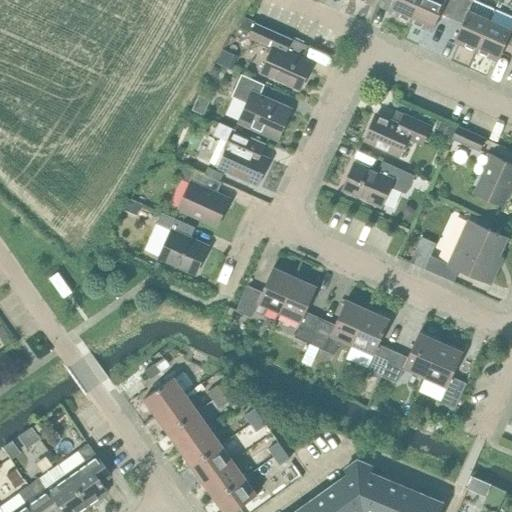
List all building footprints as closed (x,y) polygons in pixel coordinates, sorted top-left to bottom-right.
[(411,21),(420,0),(393,0),(389,11),(411,21)] [(451,18),(459,0),(420,0),(411,21),(433,31),(440,13),(451,18)] [(459,0),(451,18),(462,23),(455,40),(477,50),(495,9),(494,9),(489,20),(469,10),(473,0),(459,0)] [(511,45),(511,16),(495,9),(477,50),(498,60),(506,43),(511,45)] [(240,28),(251,33),(255,22),(244,17),(240,28)] [(250,35),(262,41),(273,46),(262,72),(300,89),(312,62),(287,51),(292,38),(255,22),(251,33),(250,35)] [(278,138),(291,110),(259,96),(264,84),(242,74),(232,96),(247,103),(239,121),(270,134),(267,142),(268,142),(271,135),(278,138)] [(430,125),(405,114),(400,125),(376,114),(365,140),(399,155),(411,130),(425,137),(430,125)] [(450,139),(456,127),(441,121),(436,132),(450,139)] [(221,138),(210,162),(219,167),(219,168),(239,177),(257,185),(269,158),(262,155),(267,144),(241,132),(223,124),(219,122),(214,135),(221,138)] [(479,150),(485,138),(458,126),(453,138),(479,150)] [(504,206),(511,187),(511,163),(491,154),(474,192),(504,206)] [(415,175),(401,169),(383,161),(378,172),(355,161),(343,189),(382,206),(390,187),(406,194),(415,175)] [(211,177),(185,166),(180,177),(191,182),(179,209),(217,226),(229,199),(206,188),(211,177)] [(196,274),(208,246),(183,235),(187,224),(162,213),(157,224),(171,230),(159,257),(196,274)] [(431,255),(425,269),(454,282),(460,269),(491,283),(499,265),(496,264),(507,238),(498,234),(502,225),(490,220),(486,228),(469,220),(449,263),(431,255)] [(443,255),(450,233),(435,228),(428,250),(443,255)] [(280,311),(295,277),(273,267),(262,292),(248,285),(236,311),(251,317),(254,312),(264,316),(268,306),(280,311)] [(58,272),(50,278),(64,297),(72,292),(58,272)] [(309,343),(321,318),(306,311),(317,287),(295,277),(280,311),(301,321),(294,337),(309,343)] [(353,344),(368,310),(346,300),(335,324),(321,318),(309,343),(334,354),(341,338),(353,344)] [(353,344),(346,358),(368,367),(367,369),(382,376),(393,351),(379,344),(390,320),(368,310),(353,344)] [(426,376),(441,342),(419,333),(408,357),(393,351),(382,376),(397,382),(404,366),(426,376)] [(455,409),(456,407),(467,383),(452,376),(463,352),(441,342),(426,376),(447,386),(440,402),(455,409)] [(151,377),(160,371),(155,364),(146,371),(151,377)] [(156,415),(185,394),(173,377),(144,398),(156,415)] [(213,400),(224,393),(218,384),(207,391),(213,400)] [(219,408),(229,401),(224,393),(213,400),(219,408)] [(168,431),(197,411),(185,394),(156,415),(168,431)] [(272,399),(261,403),(268,422),(279,418),(272,399)] [(251,423),(260,416),(254,408),(245,415),(251,423)] [(180,448),(209,428),(197,411),(168,431),(180,448)] [(256,432),(267,425),(260,416),(251,423),(256,432)] [(192,465),(221,444),(209,428),(180,448),(192,465)] [(275,456),(284,450),(278,441),(269,448),(275,456)] [(109,477),(86,444),(76,451),(83,461),(64,475),(87,507),(106,494),(99,484),(109,477)] [(204,482),(233,461),(221,444),(192,465),(204,482)] [(281,465),(290,458),(284,450),(275,456),(281,465)] [(440,511),(442,508),(444,502),(371,472),(373,466),(358,460),(345,469),(348,474),(294,511),(440,511)] [(216,499),(245,478),(233,461),(204,482),(216,499)] [(79,511),(87,507),(64,475),(56,465),(27,486),(42,507),(52,500),(60,511),(79,511)] [(14,490),(24,483),(15,470),(5,477),(14,490)] [(225,511),(232,511),(257,495),(245,478),(216,499),(225,511)] [(34,511),(42,507),(27,486),(17,493),(24,503),(11,511),(34,511)]
